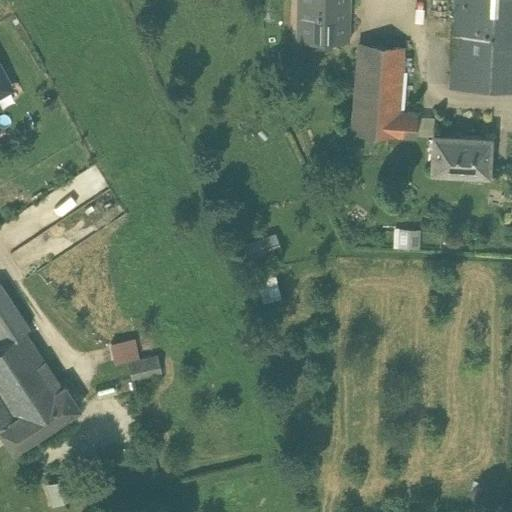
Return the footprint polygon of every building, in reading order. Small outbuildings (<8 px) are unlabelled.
[(346,0),(301,0),(301,38),(346,38),(346,0)] [(511,0),(454,0),(450,89),(511,92),(511,0)] [(402,50),(365,49),(359,134),(413,137),(414,118),(397,117),(402,50)] [(0,68),(0,92),(10,87),(0,68)] [(490,139),(434,136),(433,173),(488,176),(490,139)] [(421,229),(403,228),(402,247),(419,248),(421,229)] [(263,299),(279,296),(275,267),(259,269),(263,299)] [(0,334),(3,340),(24,329),(29,325),(0,281),(0,334)] [(0,425),(60,384),(24,329),(3,340),(0,342),(0,425)] [(134,336),(109,341),(113,361),(139,355),(134,336)] [(157,354),(128,360),(132,377),(162,371),(157,354)] [(60,384),(0,425),(0,430),(12,450),(80,406),(64,382),(60,384)] [(65,476),(46,482),(52,502),(71,497),(65,476)]
